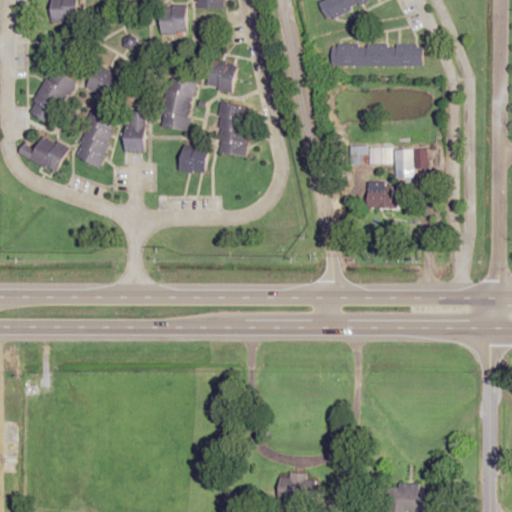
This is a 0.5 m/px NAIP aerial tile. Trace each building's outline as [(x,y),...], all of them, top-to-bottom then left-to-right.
[(52,0),(52,25),(68,25),(68,21),(79,21),(79,0),(52,0)] [(221,8),(221,0),(193,0),(193,8),(221,8)] [(324,0),(320,2),(328,19),(365,0),(324,0)] [(188,5),(188,32),(178,32),(178,34),(162,34),(162,8),(175,8),(175,5),(188,5)] [(137,47),(138,45),(139,43),(139,40),(138,38),(136,36),(134,35),(131,35),(129,35),(126,37),(124,39),(123,41),(123,44),(124,46),(126,49),(128,50),(131,51),(133,50),(135,49),(137,47)] [(332,65),(332,44),(425,45),(425,66),(332,65)] [(238,67),(233,93),(220,90),(221,86),(208,84),(213,58),(229,61),(229,65),(238,67)] [(86,86),(97,92),(95,95),(110,104),(124,81),(98,65),(86,86)] [(53,125),(31,112),(36,103),(33,101),(47,78),(50,80),(56,70),(78,83),(53,125)] [(198,84),(174,79),(172,90),(168,89),(164,113),(166,114),(164,126),(189,131),(192,119),(188,117),(192,96),(195,97),(198,84)] [(221,101),(217,119),(224,121),(221,136),(224,137),(221,152),(246,158),(249,144),(246,142),(249,129),(246,129),(248,118),(243,117),(245,106),(221,101)] [(94,107),(86,121),(90,123),(85,132),(87,133),(82,142),(85,144),(80,153),(101,166),(107,155),(104,153),(110,143),(108,141),(114,131),(111,129),(117,120),(94,107)] [(147,111),(147,151),(127,151),(127,124),(132,124),(132,111),(147,111)] [(19,152),(57,173),(71,149),(59,142),(57,144),(45,137),(39,148),(26,140),(19,152)] [(185,144),(179,170),(195,173),(196,170),(206,172),(212,146),(198,143),(197,146),(185,144)] [(350,146),(380,145),(381,165),(350,165),(350,146)] [(369,182),(369,208),(400,208),(400,182),(369,182)] [(280,473),(280,500),(308,500),(308,473),(280,473)] [(438,488),(420,488),(420,483),(389,482),(388,511),(404,511),(437,511),(438,488)]
